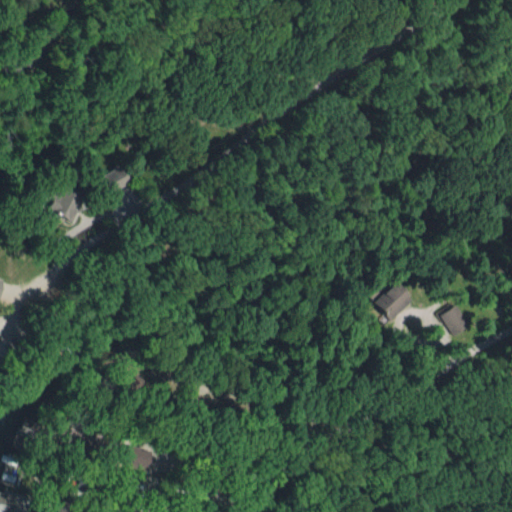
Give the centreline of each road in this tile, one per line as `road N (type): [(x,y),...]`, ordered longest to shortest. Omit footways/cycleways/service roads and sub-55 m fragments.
road 1 (residential): [(143,203),(462,0)]
road 2 (residential): [(255,511),(271,481),(352,422),(511,331)]
